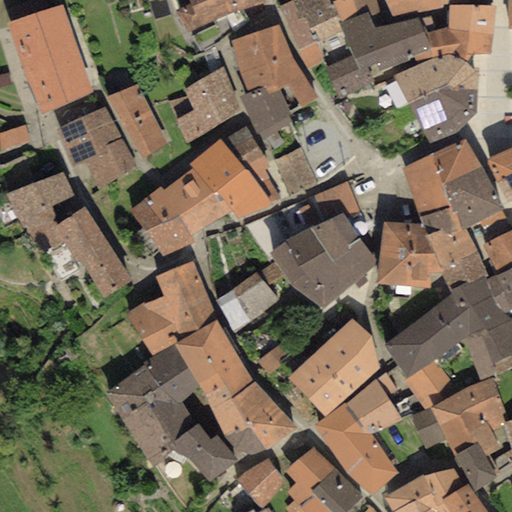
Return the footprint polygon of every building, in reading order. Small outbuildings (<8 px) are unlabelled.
[(178,0),(182,9),(176,11),(189,33),(267,2),(266,0),(178,0)] [(298,0),(276,8),(297,51),(307,69),(323,60),(315,44),(343,31),(341,23),(330,0),(298,0)] [(330,0),(341,23),(366,11),(369,16),(380,12),(375,0),(330,0)] [(383,0),(395,21),(416,16),(443,9),(443,5),(442,0),(383,0)] [(64,5),(7,23),(25,83),(44,112),(92,91),(64,5)] [(449,6),(447,29),(492,35),(495,6),(492,6),(449,6)] [(366,11),(341,23),(343,31),(352,56),(367,89),(393,79),(391,76),(432,59),(424,34),(416,16),(395,21),(374,28),(369,16),(366,11)] [(279,26),(230,40),(247,95),(240,100),(261,140),(293,121),(290,112),(298,105),(300,109),(316,99),(302,76),(289,51),(279,26)] [(491,54),(492,35),(447,29),(424,34),(432,59),(450,57),(465,62),(472,55),(491,54)] [(352,56),(324,68),(339,101),(367,89),(352,56)] [(432,59),(391,76),(393,79),(407,105),(447,85),(454,91),(477,92),(479,78),(474,70),(465,62),(450,57),(432,59)] [(222,67),(185,90),(188,98),(168,104),(185,145),(239,110),(222,67)] [(7,74),(0,75),(0,87),(9,86),(7,74)] [(136,84),(108,98),(141,161),(167,144),(136,84)] [(447,85),(407,105),(429,145),(456,132),(476,115),(477,92),(454,91),(447,85)] [(105,107),(55,132),(73,168),(85,161),(99,189),(137,170),(105,107)] [(23,126),(0,134),(0,152),(28,140),(23,126)] [(187,164),(194,169),(230,212),(238,219),(272,205),(279,199),(264,168),(269,165),(244,128),(223,143),(219,140),(187,164)] [(401,168),(417,216),(451,208),(441,184),(480,167),(464,140),(401,168)] [(300,148),(272,161),(289,196),(317,182),(300,148)] [(511,149),(486,159),(507,204),(511,201),(511,149)] [(480,167),(441,184),(451,208),(463,230),(478,223),(501,211),(504,209),(480,167)] [(161,187),(144,200),(164,224),(179,215),(191,235),(230,212),(194,169),(165,192),(161,187)] [(54,228),(79,211),(61,173),(7,196),(23,228),(45,255),(64,243),(54,228)] [(347,184),(313,198),(323,224),(342,214),(345,221),(360,213),(347,184)] [(144,200),(129,210),(162,258),(194,241),(191,235),(179,215),(164,224),(144,200)] [(130,283),(84,207),(79,211),(54,228),(64,243),(102,299),(130,283)] [(420,225),(382,223),(377,284),(430,289),(430,274),(443,275),(477,253),(463,230),(451,208),(417,216),(420,225)] [(511,231),(511,232),(501,211),(478,223),(491,242),(482,247),(495,272),(497,275),(511,267),(511,231)] [(283,241),(269,255),(290,288),(321,310),(374,265),(375,260),(345,221),(342,214),(323,224),(283,241)] [(488,275),(477,253),(443,275),(449,294),(485,277),(488,275)] [(193,261),(155,278),(162,295),(144,304),(143,302),(125,315),(153,356),(173,344),(216,319),(193,261)] [(488,275),(485,277),(502,315),(508,312),(511,309),(511,267),(497,275),(495,272),(488,275)] [(257,273),(216,301),(234,332),(279,302),(257,273)] [(449,294),(384,344),(406,380),(434,360),(461,340),(481,381),(511,368),(511,357),(511,354),(511,353),(511,321),(508,312),(502,315),(485,277),(449,294)] [(216,319),(173,344),(197,383),(240,360),(216,319)] [(371,337),(352,320),(287,378),(323,417),(379,369),(371,337)] [(197,383),(173,344),(153,356),(143,363),(145,365),(104,395),(152,467),(173,451),(171,444),(198,426),(179,403),(200,388),(197,383)] [(289,357),(279,344),(257,362),(267,374),(289,357)] [(240,360),(197,383),(200,388),(210,409),(254,383),(240,360)] [(458,393),(434,360),(406,380),(423,410),(430,407),(458,393)] [(375,380),(346,405),(343,408),(363,435),(370,435),(402,420),(390,400),(399,395),(384,374),(375,380)] [(457,458),(453,459),(475,490),(496,477),(486,458),(502,447),(494,431),(502,425),(507,422),(492,380),(468,388),(458,393),(430,407),(423,410),(410,415),(425,450),(447,439),(457,458)] [(218,435),(240,461),(269,448),(294,428),(283,416),(254,383),(210,409),(223,432),(218,435)] [(343,408),(346,405),(344,403),(314,428),(346,474),(371,495),(398,473),(370,435),(363,435),(343,408)] [(511,420),(507,422),(502,425),(511,451),(511,420)] [(211,441),(198,426),(171,444),(173,451),(190,461),(206,480),(240,461),(218,435),(211,441)] [(334,470),(312,448),(285,473),(296,484),(286,493),(293,500),(285,509),(287,511),(329,511),(311,493),(334,470)] [(284,482),(267,457),(236,480),(261,509),(284,482)] [(423,476),(384,498),(391,511),(448,511),(442,500),(464,485),(453,469),(423,476)] [(345,511),(362,498),(334,470),(311,493),(329,511),(345,511)] [(486,511),(464,485),(442,500),(448,511),(486,511)]
